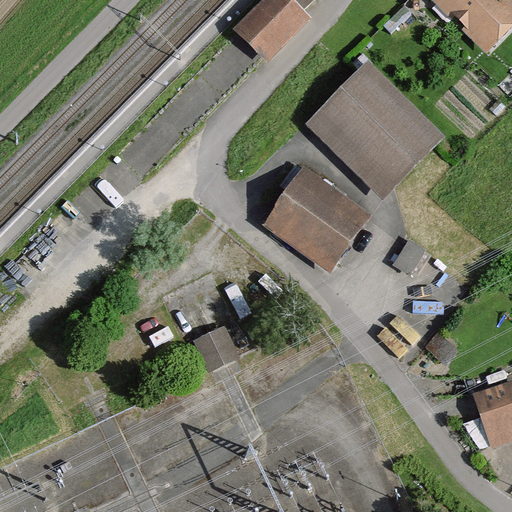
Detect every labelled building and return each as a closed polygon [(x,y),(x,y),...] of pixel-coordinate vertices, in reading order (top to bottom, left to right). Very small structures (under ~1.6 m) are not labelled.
[(282,0),(246,37),(263,54),(315,0),(282,0)] [(511,0),(430,0),(488,57),(511,32),(511,0)] [(311,123),(383,193),(439,136),(367,66),(311,123)] [(305,173),(268,223),(329,267),(365,217),(305,173)] [(411,239),(403,252),(419,262),(427,249),(411,239)] [(223,329),(196,342),(210,371),(237,357),(223,329)] [(511,380),(475,394),(496,452),(511,445),(511,380)]
